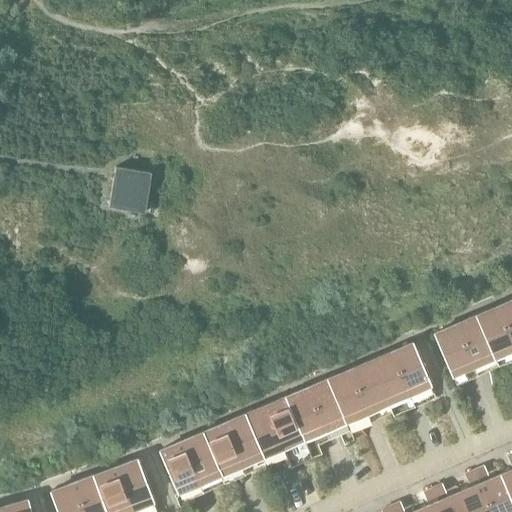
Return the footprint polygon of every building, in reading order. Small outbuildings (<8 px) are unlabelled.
[(108,206),(143,212),(148,183),(147,183),(149,173),(115,168),(108,206)] [(511,300),(496,307),(511,343),(511,300)] [(511,343),(496,307),(475,316),(494,359),(511,350),(511,343)] [(475,316),(454,325),(473,368),(494,359),(475,316)] [(473,368),(454,325),(433,334),(452,377),(473,368)] [(411,343),(390,352),(408,395),(429,386),(411,343)] [(390,352),(369,361),(387,404),(408,395),(390,352)] [(369,361),(348,370),(366,413),(387,404),(369,361)] [(348,370),(327,379),(345,422),(366,413),(348,370)] [(327,379),(306,388),(324,431),(345,422),(327,379)] [(306,388),(285,397),(303,440),(324,431),(306,388)] [(285,397),(264,406),(282,449),(303,440),(285,397)] [(264,406),(243,415),(261,458),(282,449),(264,406)] [(243,415),(222,424),(240,467),(261,458),(243,415)] [(222,424),(201,433),(219,476),(240,467),(222,424)] [(201,433),(180,442),(198,485),(219,476),(201,433)] [(198,485),(180,442),(159,451),(177,494),(198,485)] [(136,460),(114,468),(130,511),(152,503),(136,460)] [(483,466),(473,470),(477,479),(486,475),(483,466)] [(114,468),(93,476),(106,511),(128,511),(130,511),(114,468)] [(511,469),(500,475),(511,503),(511,469)] [(477,479),(473,470),(464,475),(467,483),(477,479)] [(511,503),(500,475),(479,484),(491,511),(505,511),(511,509),(511,503)] [(106,511),(93,476),(71,484),(81,511),(106,511)] [(81,511),(71,484),(50,492),(57,511),(81,511)] [(441,484),(431,488),(435,497),(444,492),(441,484)] [(491,511),(479,484),(458,493),(466,511),(491,511)] [(435,497),(431,488),(422,492),(425,501),(435,497)] [(466,511),(458,493),(437,502),(441,511),(466,511)] [(29,511),(26,500),(4,507),(5,511),(29,511)] [(399,502),(390,506),(391,511),(399,511),(403,511),(399,502)] [(441,511),(437,502),(416,511),(441,511)]
